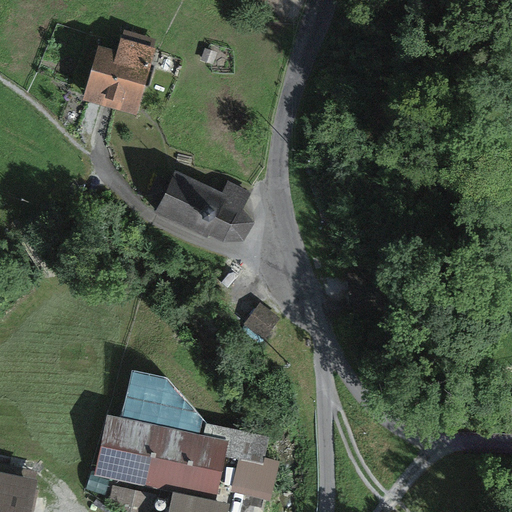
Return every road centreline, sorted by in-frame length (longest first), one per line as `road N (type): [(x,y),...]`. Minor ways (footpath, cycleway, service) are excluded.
road 1 (unclassified): [(314,0),(282,117),(293,255),(321,366),(324,511)]
road 2 (track): [(324,401),(396,511)]
